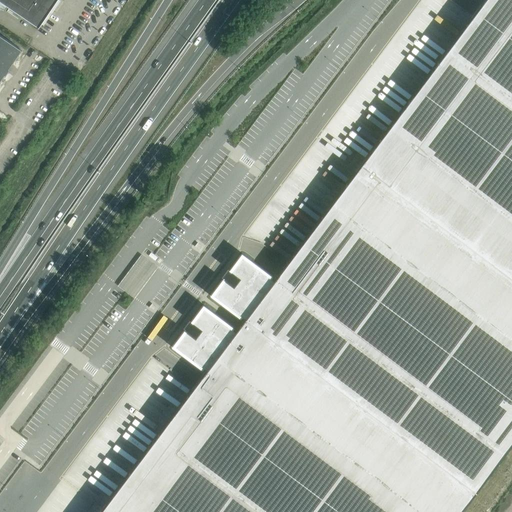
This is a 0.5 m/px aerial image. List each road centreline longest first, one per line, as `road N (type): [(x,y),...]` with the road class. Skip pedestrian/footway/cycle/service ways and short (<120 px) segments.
road 1 (motorway): [(0,340),(217,74),(300,0)]
road 2 (motorway): [(0,333),(231,0)]
road 3 (motorway): [(207,0),(0,297)]
road 4 (motorway): [(169,0),(22,231),(0,279)]
